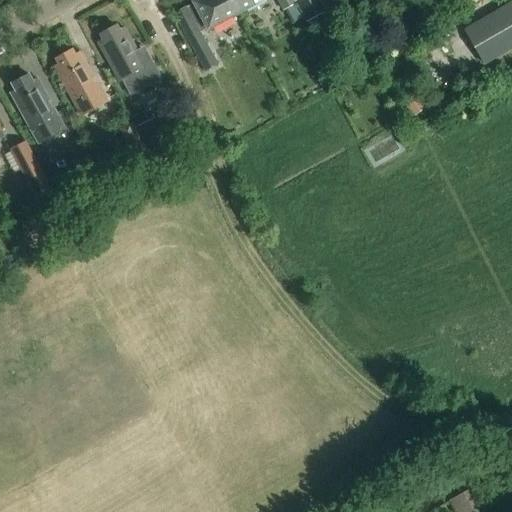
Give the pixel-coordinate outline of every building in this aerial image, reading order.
[(172,13),(193,51),(204,72),(217,66),(199,33),(207,29),(238,12),(231,0),(193,0),(194,1),(192,2),(193,3),(185,7),(184,6),(172,13)] [(231,0),(238,12),(260,0),(231,0)] [(296,4),(294,0),(277,0),(284,11),(296,4)] [(324,0),(299,0),(297,1),(308,23),(330,12),(324,0)] [(511,1),(465,29),(486,66),(511,50),(511,1)] [(101,45),(121,82),(123,81),(132,96),(161,80),(144,48),(137,51),(126,31),(122,33),(119,27),(104,36),(107,42),(101,45)] [(103,70),(94,75),(83,55),(79,57),(75,51),(58,60),(62,66),(56,69),(76,106),(103,92),(107,99),(116,94),(103,70)] [(399,59),(391,64),(395,73),(403,68),(399,59)] [(327,87),(339,80),(329,60),(316,67),(327,87)] [(29,75),(12,84),(17,93),(12,96),(39,145),(65,131),(38,81),(34,83),(29,75)] [(423,100),(410,110),(415,117),(428,107),(423,100)] [(136,128),(150,154),(168,144),(155,118),(136,128)] [(11,150),(37,199),(53,191),(28,141),(11,150)] [(103,152),(94,157),(103,173),(112,168),(103,152)] [(88,153),(74,160),(87,185),(102,177),(88,153)] [(456,511),(493,511),(480,489),(452,505),(456,511)]
